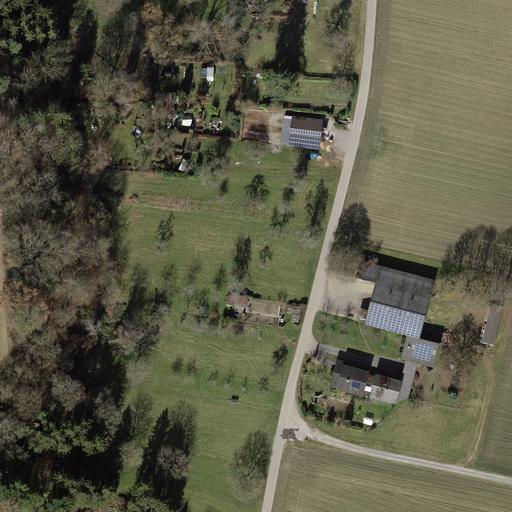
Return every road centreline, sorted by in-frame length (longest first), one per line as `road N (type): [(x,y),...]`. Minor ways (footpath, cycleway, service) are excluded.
road 1 (residential): [(373,0),(366,101),(342,219),(284,426)]
road 2 (track): [(511,484),(284,426)]
